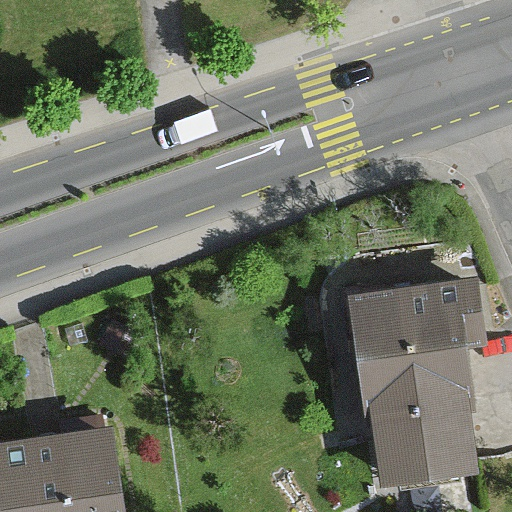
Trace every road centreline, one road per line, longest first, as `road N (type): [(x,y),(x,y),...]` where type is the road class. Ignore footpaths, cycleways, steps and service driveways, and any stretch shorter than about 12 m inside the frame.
road 1 (primary): [(0,260),(468,90)]
road 2 (primary): [(439,48),(0,190)]
